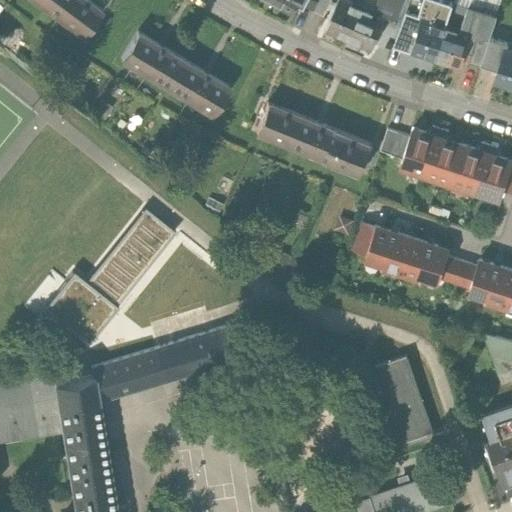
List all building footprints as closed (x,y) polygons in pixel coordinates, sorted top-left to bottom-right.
[(26,0),(51,19),(65,0),(26,0)] [(84,0),(65,0),(51,19),(81,41),(91,29),(102,13),(84,0)] [(252,0),(269,8),(273,0),(252,0)] [(273,0),(269,8),(292,20),(299,5),(301,0),(273,0)] [(308,0),(303,11),(315,16),(321,0),(308,0)] [(321,0),(315,16),(325,20),(333,0),(321,0)] [(389,19),(404,24),(412,4),(401,0),(380,0),(375,15),(363,10),(348,46),(370,55),(372,49),(375,50),(378,51),(389,19)] [(326,37),(348,46),(363,10),(342,1),(336,13),(326,37)] [(477,40),(491,45),(499,20),(470,10),(461,35),(446,31),(435,67),(458,75),(462,62),(466,63),(469,65),(477,40)] [(389,19),(378,51),(393,56),(404,24),(389,19)] [(411,59),(435,67),(446,31),(423,23),(420,33),(411,59)] [(23,44),(13,35),(4,47),(14,55),(23,44)] [(139,35),(123,62),(169,89),(185,61),(162,48),(139,35)] [(483,69),(491,45),(477,40),(469,65),(483,69)] [(506,50),(491,45),(483,69),(498,74),(506,50)] [(502,76),(498,90),(511,94),(511,52),(506,50),(498,74),(500,75),(502,76)] [(90,68),(78,60),(71,70),(82,78),(90,68)] [(185,61),(169,89),(215,116),(232,88),(206,73),(185,61)] [(114,110),(101,101),(92,114),(105,123),(114,110)] [(259,133),(294,148),(308,117),(274,102),(264,124),(259,133)] [(294,148),(328,164),(342,132),(326,125),(308,117),(294,148)] [(425,175),(440,129),(432,127),(429,134),(425,133),(412,129),(409,136),(402,159),(399,167),(425,175)] [(387,129),(379,152),(402,159),(409,136),(387,129)] [(448,132),(440,129),(425,175),(450,183),(462,145),(449,141),(445,140),(448,132)] [(376,147),(342,132),(328,164),(361,179),(367,167),(376,147)] [(473,149),(462,145),(450,183),(474,191),(489,145),(481,143),(479,150),(473,149)] [(498,148),(489,145),(474,191),(500,199),(502,191),(511,165),(511,161),(511,160),(500,157),(495,155),(498,148)] [(186,169),(179,164),(172,174),(179,178),(186,169)] [(511,165),(502,191),(511,194),(511,165)] [(226,204),(218,201),(214,211),(221,214),(226,204)] [(442,208),(431,204),(428,212),(439,216),(442,208)] [(64,279),(43,305),(61,319),(89,341),(117,305),(116,304),(126,291),(123,289),(119,286),(124,281),(127,283),(130,286),(144,268),(159,250),(156,248),(152,245),(157,240),(160,243),(163,245),(174,230),(144,206),(85,280),(79,275),(72,270),(64,279)] [(235,212),(227,208),(223,218),(230,222),(235,212)] [(450,211),(442,208),(439,216),(448,219),(450,211)] [(246,218),(240,216),(236,225),(242,227),(246,218)] [(345,222),(334,216),(329,228),(339,234),(345,222)] [(367,256),(377,224),(361,219),(351,251),(367,256)] [(383,265),(401,270),(414,231),(400,227),(379,220),(377,224),(367,256),(384,261),(383,265)] [(414,231),(401,270),(420,277),(422,273),(443,279),(443,277),(450,254),(454,243),(433,237),(414,231)] [(291,254),(277,248),(272,259),(285,266),(291,254)] [(482,251),(478,263),(470,286),(470,288),(489,294),(487,299),(507,306),(511,290),(511,261),(504,259),(482,251)] [(470,286),(478,263),(450,254),(443,277),(470,286)] [(90,374),(54,379),(61,430),(74,511),(115,511),(97,398),(234,358),(224,326),(89,366),(90,374)] [(511,340),(484,332),(502,382),(511,378),(511,340)] [(405,354),(375,364),(402,441),(432,431),(405,354)] [(51,364),(0,372),(0,439),(7,438),(61,430),(54,379),(51,364)] [(504,483),(506,483),(511,480),(511,405),(484,415),(491,436),(489,437),(504,483)] [(320,511),(414,511),(450,500),(440,469),(369,494),(370,495),(320,511)]
